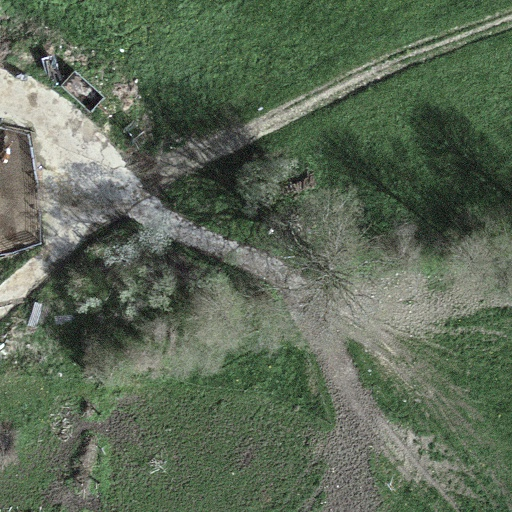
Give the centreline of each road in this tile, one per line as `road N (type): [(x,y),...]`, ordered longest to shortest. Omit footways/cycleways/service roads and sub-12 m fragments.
road 1 (track): [(511,20),(317,99),(192,175),(53,192)]
road 2 (track): [(0,157),(48,181),(53,192),(43,259),(0,312)]
